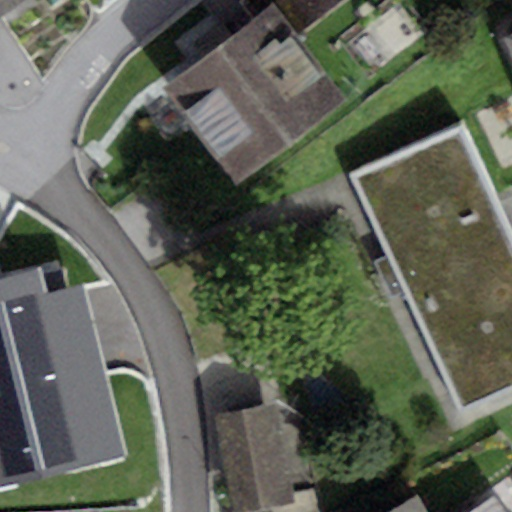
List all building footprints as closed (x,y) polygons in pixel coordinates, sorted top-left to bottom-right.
[(25,0),(0,0),(0,18),(26,2),(25,0)] [(345,0),(260,0),(150,78),(230,191),(346,109),(295,39),(347,2),(345,0)] [(511,38),(503,43),(511,62),(511,38)] [(511,240),(460,131),(351,183),(463,421),(511,398),(511,240)] [(276,411),(213,421),(227,511),(278,511),(292,510),(276,411)]
